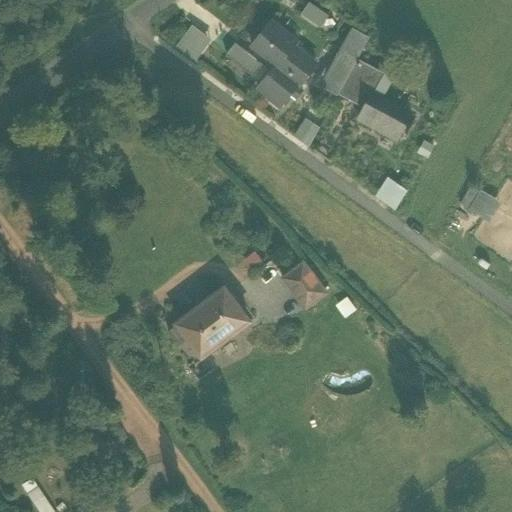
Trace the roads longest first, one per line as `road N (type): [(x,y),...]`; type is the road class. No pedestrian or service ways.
road 1 (unclassified): [(128,20),(144,41),(511,305)]
road 2 (unclassified): [(128,20),(0,115)]
road 3 (unknown): [(0,87),(84,18),(128,20)]
